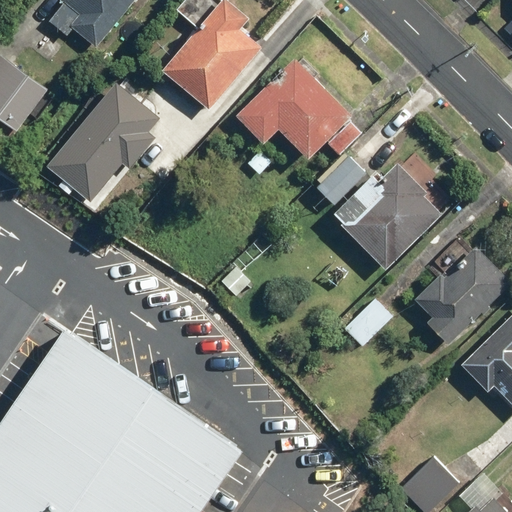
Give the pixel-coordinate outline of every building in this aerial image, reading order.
[(64,0),(67,3),(53,19),(72,37),(82,27),(101,44),(139,0),(64,0)] [(258,13),(242,0),(227,0),(169,66),(214,105),(268,43),(247,25),(258,13)] [(56,85),(0,45),(0,109),(26,127),(34,115),(41,120),(59,94),(53,90),(56,85)] [(360,114),(303,53),(244,110),(272,139),(288,124),(314,151),(330,135),(346,151),(366,131),(355,119),(360,114)] [(164,111),(122,78),(53,163),(68,175),(63,182),(74,191),(77,187),(93,200),(127,157),(137,165),(162,134),(152,126),(164,111)] [(279,158),(261,139),(245,155),(263,173),(279,158)] [(374,168),(358,151),(318,189),(335,206),(374,168)] [(388,167),(340,212),(392,267),(449,213),(430,193),(434,190),(405,159),(392,172),(388,167)] [(511,288),(511,278),(481,245),(441,281),(425,263),(402,284),(453,341),(511,288)] [(253,252),(222,280),(238,298),(269,270),(253,252)] [(359,263),(357,263),(354,263),(352,264),(349,265),(347,267),(345,269),(344,271),(343,274),(342,276),(342,279),(343,281),(343,284),(345,286),(346,289),(348,290),(351,292),(353,293),(356,293),(358,293),(361,293),(363,292),(366,291),(368,289),(370,287),(371,285),(372,283),(373,280),(373,278),(372,275),(372,272),(370,270),(369,268),(367,266),(364,265),(362,264),(359,263)] [(401,311),(384,293),(348,327),(365,345),(401,311)] [(511,314),(465,360),(481,376),(476,380),(489,393),(500,383),(511,396),(511,314)] [(0,511),(190,511),(239,441),(76,331),(0,442),(0,511)] [(439,453),(404,485),(428,511),(430,511),(465,480),(439,453)] [(511,511),(511,492),(491,467),(464,489),(478,506),(470,511),(511,511)] [(331,511),(335,506),(319,496),(309,511),(331,511)]
